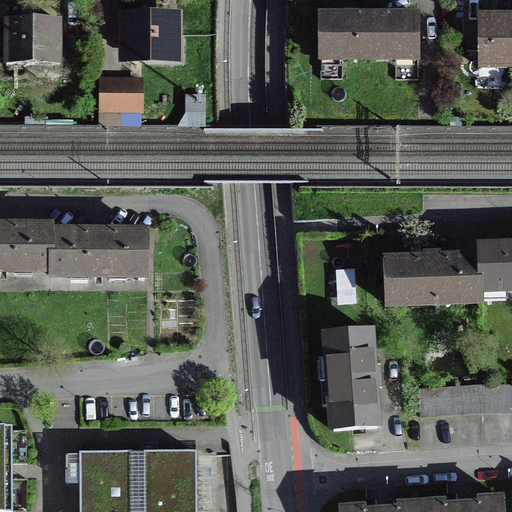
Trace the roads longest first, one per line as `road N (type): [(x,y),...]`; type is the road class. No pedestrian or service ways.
road 1 (residential): [(0,205),(176,206),(193,213),(204,228),(213,352),(208,368),(191,376),(0,387)]
road 2 (residential): [(250,0),(248,92),(280,485)]
road 3 (residential): [(511,466),(280,485)]
road 4 (residential): [(285,229),(416,222),(453,208),(511,205)]
